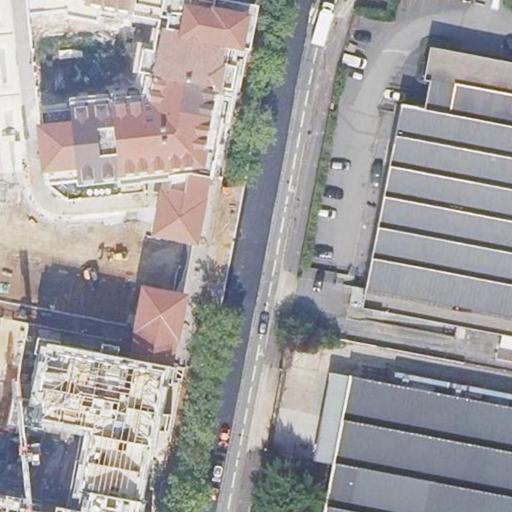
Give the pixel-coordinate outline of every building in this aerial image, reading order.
[(28,0),(29,10),(31,20),(68,14),(68,20),(99,28),(101,20),(133,26),(133,30),(148,32),(140,78),(144,80),(140,94),(113,98),(112,107),(70,111),(71,115),(43,118),(49,188),(78,185),(80,192),(121,186),(121,190),(170,182),(160,239),(197,245),(207,181),(212,181),(225,109),(218,107),(221,93),(241,97),(259,9),(219,0),(28,0)] [(351,18),(303,264),(346,272),(351,250),(371,252),(396,104),(415,90),(427,30),(351,18)] [(511,58),(511,18),(458,47),(511,58)] [(360,311),(511,340),(511,65),(427,51),(421,81),(428,83),(423,112),(398,107),(363,293),(360,311)] [(266,101),(272,77),(260,75),(255,99),(266,101)] [(0,511),(147,511),(143,507),(152,453),(157,452),(173,374),(177,374),(192,301),(144,291),(133,364),(63,354),(63,349),(40,345),(37,362),(40,362),(34,393),(39,397),(35,411),(28,410),(23,432),(58,439),(60,432),(88,440),(82,465),(76,465),(70,496),(77,498),(75,511),(10,511),(0,510),(0,511)] [(329,471),(347,377),(330,375),(313,468),(329,471)] [(511,511),(511,409),(347,377),(329,471),(321,511),(511,511)]
